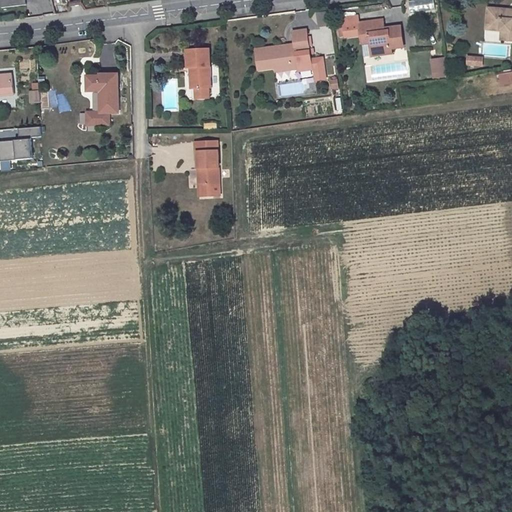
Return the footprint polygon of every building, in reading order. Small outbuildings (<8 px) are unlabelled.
[(435,0),(409,0),(408,0),(409,13),(436,11),(435,0)] [(511,9),(487,8),(486,22),(501,23),(501,31),(500,39),(511,40),(511,9)] [(354,14),(339,16),(340,24),(341,24),(356,22),(354,14)] [(381,19),(356,22),(341,24),(340,24),(342,37),(358,35),(368,33),(369,44),(370,50),(379,49),(380,55),(389,52),(389,46),(401,44),(398,26),(382,29),(381,19)] [(486,30),(501,31),(501,23),(486,22),(486,30)] [(282,44),(254,49),(256,69),(273,67),(273,72),(291,69),(290,59),(296,58),(295,54),(307,51),(304,29),(292,31),(294,47),(282,49),(282,44)] [(368,33),(358,35),(360,46),(369,44),(368,33)] [(205,42),(181,45),(183,65),(187,64),(191,63),(194,85),(210,83),(205,42)] [(309,60),(307,51),(295,54),(296,58),(297,68),(298,71),(312,69),(314,80),(323,78),(320,59),(309,60)] [(442,76),(440,56),(431,58),(434,77),(442,76)] [(511,68),(502,70),(503,81),(511,79),(511,68)] [(111,75),(92,77),(93,81),(82,82),(83,97),(94,96),(96,117),(83,118),(84,130),(106,128),(105,116),(115,115),(112,90),(112,82),(111,75)] [(10,76),(0,77),(0,94),(11,94),(10,76)] [(194,95),(211,94),(210,83),(194,85),(194,95)] [(39,104),(38,93),(31,93),(28,94),(29,105),(39,104)] [(33,160),(31,139),(41,138),(40,128),(18,130),(19,142),(15,142),(15,144),(10,145),(10,143),(0,143),(0,157),(1,164),(33,160)] [(193,143),(194,161),(201,161),(203,190),(216,190),(216,184),(219,184),(217,144),(193,143)] [(194,161),(195,191),(203,190),(201,161),(194,161)]
